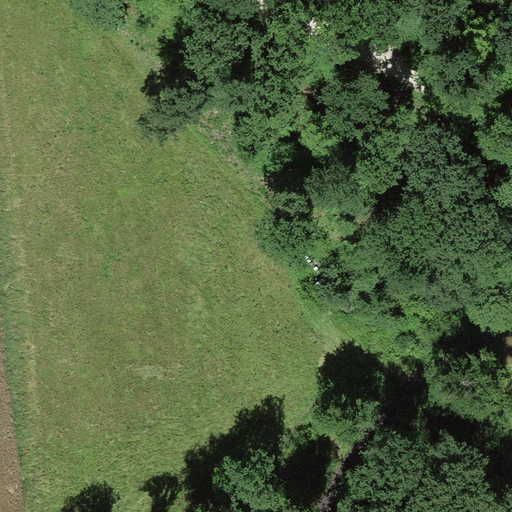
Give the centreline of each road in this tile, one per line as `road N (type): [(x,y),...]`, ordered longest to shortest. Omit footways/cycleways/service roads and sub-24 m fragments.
road 1 (track): [(254,0),(511,127)]
road 2 (unknown): [(511,312),(395,401),(336,481),(327,511)]
